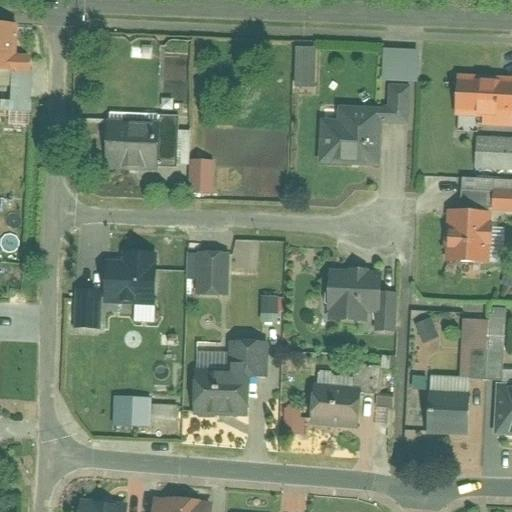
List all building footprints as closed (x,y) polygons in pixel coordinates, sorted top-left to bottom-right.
[(0,31),(0,74),(22,75),(23,32),(0,31)] [(317,88),(317,55),(325,55),(325,45),(294,44),(294,56),(298,56),(297,88),(317,88)] [(387,79),(421,81),(423,49),(388,48),(387,79)] [(460,114),(511,116),(511,75),(462,73),(460,114)] [(326,164),(387,167),(389,122),(414,124),(416,85),(393,84),(392,107),(343,105),(342,120),(328,119),(326,164)] [(164,124),(162,164),(182,165),(184,116),(164,115),(164,124)] [(107,169),(161,171),(162,164),(164,124),(109,121),(107,169)] [(511,169),(511,137),(478,137),(477,168),(511,169)] [(195,159),(193,191),(217,192),(218,160),(195,159)] [(511,178),(470,176),(468,210),(498,211),(511,211),(511,178)] [(496,263),(498,211),(468,210),(451,209),(449,261),(496,263)] [(202,251),(200,293),(233,294),(234,253),(202,251)] [(108,305),(162,307),(164,256),(135,255),(135,263),(109,262),(108,292),(108,305)] [(388,269),(336,267),(334,310),(343,310),(343,321),(373,322),(373,312),(386,313),(387,291),(388,269)] [(108,305),(108,292),(80,291),(78,329),(107,330),(108,305)] [(401,291),(387,291),(386,313),(385,331),(399,332),(401,291)] [(263,322),(277,322),(277,299),(264,299),(263,322)] [(468,319),(466,377),(490,378),(491,349),(492,320),(468,319)] [(422,326),(428,344),(444,338),(438,321),(422,326)] [(236,341),(235,374),(259,375),(273,375),(275,342),(236,341)] [(491,349),(490,378),(509,378),(510,350),(491,349)] [(202,373),(200,414),(258,416),(259,375),(235,374),(202,373)] [(511,384),(503,384),(501,436),(511,436),(511,384)] [(320,390),(319,424),(367,425),(368,391),(320,390)] [(432,393),(430,431),(474,433),(476,394),(432,393)] [(119,425),(156,426),(157,398),(120,397),(119,425)] [(300,434),(300,410),(287,410),(287,434),(300,434)] [(218,511),(219,503),(160,498),(158,511),(218,511)] [(134,511),(135,505),(85,501),(83,511),(134,511)]
